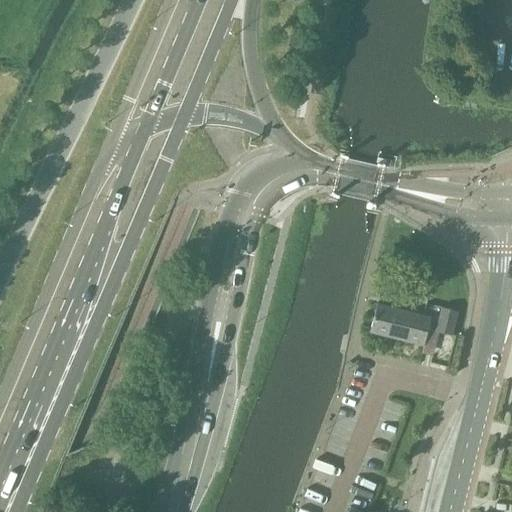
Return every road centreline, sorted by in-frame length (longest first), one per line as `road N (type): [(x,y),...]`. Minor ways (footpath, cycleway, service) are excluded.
road 1 (primary): [(96,295),(135,241),(236,0)]
road 2 (primary): [(202,0),(108,221),(96,295)]
road 3 (unclassified): [(0,284),(135,0)]
road 4 (tertiary): [(451,511),(511,238)]
road 5 (primary): [(96,295),(6,511)]
road 6 (secondary): [(511,207),(472,208),(301,170)]
road 7 (secondary): [(301,170),(255,177),(239,193),(214,291),(222,320)]
road 8 (primary): [(301,170),(251,63),(253,0)]
road 9 (secondary): [(222,320),(238,293),(258,213),(301,170)]
road 10 (secondary): [(192,463),(222,320)]
